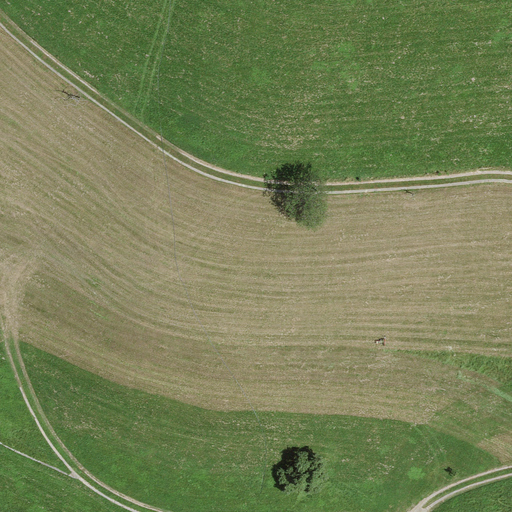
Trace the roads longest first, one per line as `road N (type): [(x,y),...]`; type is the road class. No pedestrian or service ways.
road 1 (track): [(0,15),(131,121),(197,166),(242,181),(290,189),(511,179)]
road 2 (track): [(150,511),(83,475),(26,392)]
